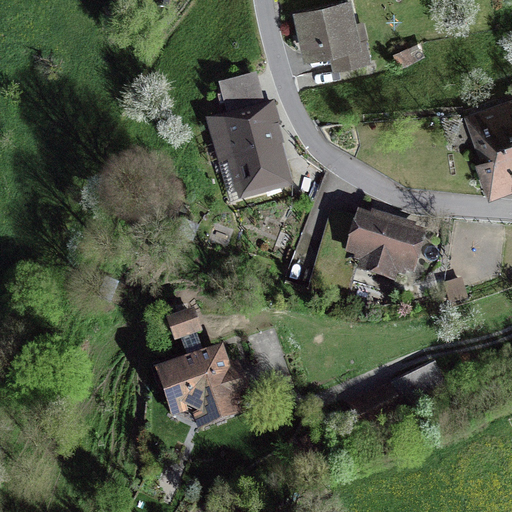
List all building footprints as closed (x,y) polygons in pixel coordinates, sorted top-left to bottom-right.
[(340,2),(292,11),(299,50),(326,45),(330,64),(366,57),(362,37),(347,40),(340,2)] [(511,93),(475,107),(491,153),(477,157),(487,184),(511,175),(511,93)] [(282,173),(262,100),(201,116),(213,157),(233,152),(242,184),(282,173)] [(406,266),(416,232),(332,207),(307,288),(342,298),(356,251),(406,266)] [(181,349),(147,360),(163,410),(193,401),(200,424),(236,412),(228,388),(236,386),(222,343),(202,349),(190,310),(170,316),(181,349)] [(431,362),(338,408),(351,434),(444,388),(431,362)]
